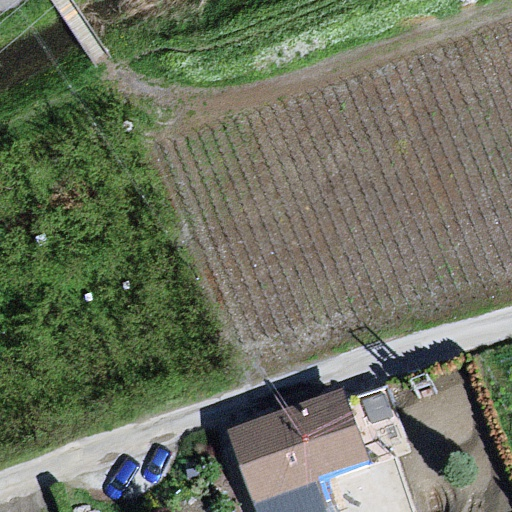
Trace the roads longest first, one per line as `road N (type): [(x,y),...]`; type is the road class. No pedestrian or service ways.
road 1 (unclassified): [(0,496),(129,433),(511,326)]
road 2 (track): [(63,0),(103,59),(159,95),(232,102),(511,3)]
